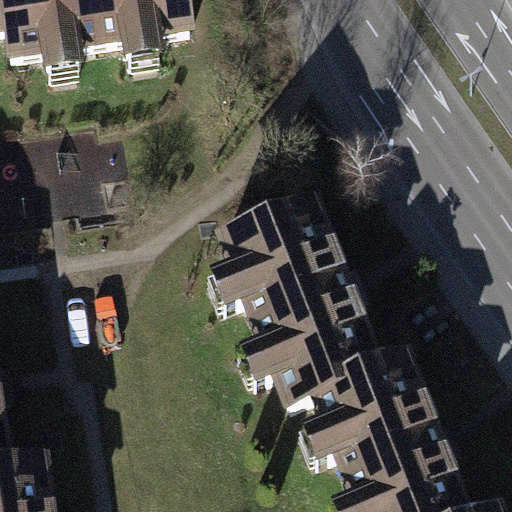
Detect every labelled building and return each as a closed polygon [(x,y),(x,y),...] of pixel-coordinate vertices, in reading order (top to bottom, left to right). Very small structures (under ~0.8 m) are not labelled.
[(0,0),(0,38),(14,36),(9,0),(0,0)] [(9,0),(14,36),(19,67),(196,41),(189,0),(9,0)] [(379,381),(315,214),(226,248),(290,415),(319,404),(379,381)] [(462,511),(408,370),(379,381),(319,404),(360,511),(462,511)] [(0,511),(44,511),(39,473),(8,477),(0,478),(0,511)]
